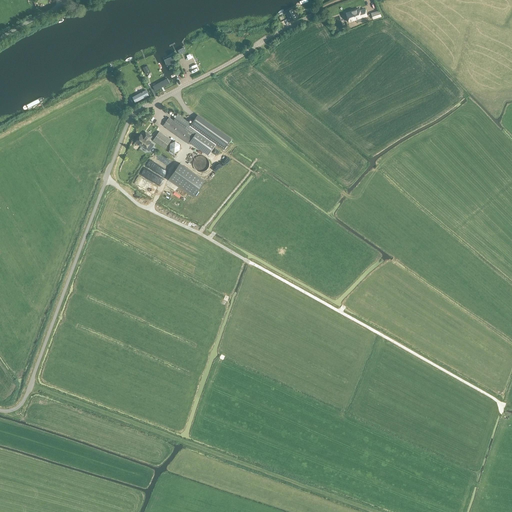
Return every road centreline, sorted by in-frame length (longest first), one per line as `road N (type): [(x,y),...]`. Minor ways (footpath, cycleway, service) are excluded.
road 1 (unclassified): [(0,410),(24,400),(133,113),(339,0)]
road 2 (track): [(374,511),(30,386)]
road 3 (track): [(96,174),(340,311),(350,299)]
road 4 (track): [(340,311),(498,401),(502,413)]
